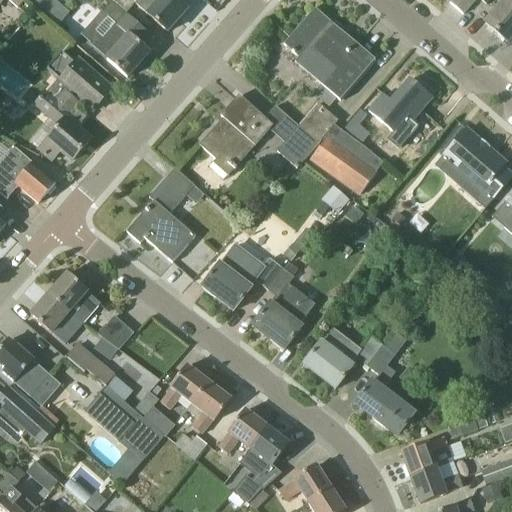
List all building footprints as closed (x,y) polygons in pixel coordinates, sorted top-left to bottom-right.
[(5,0),(18,10),(25,0),(5,0)] [(57,27),(68,15),(52,0),(30,0),(29,2),(57,27)] [(134,5),(127,0),(109,0),(126,15),(134,5)] [(187,11),(174,0),(139,0),(135,5),(167,33),(187,11)] [(453,0),(450,4),(463,16),(476,0),(478,0),(482,3),(485,0),(453,0)] [(511,0),(507,0),(485,25),(497,35),(495,37),(503,43),(504,41),(507,44),(511,38),(511,0)] [(324,33),(331,26),(332,25),(315,10),(283,46),(300,61),(309,50),(334,73),(322,87),(337,100),(372,60),(356,46),(349,53),(348,52),(347,53),(324,33)] [(141,47),(150,37),(126,16),(104,41),(89,27),(80,37),(91,46),(90,47),(127,79),(136,69),(141,69),(146,63),(145,58),(149,54),(141,47)] [(110,91),(95,78),(65,52),(48,72),(93,111),(110,91)] [(413,121),(431,100),(410,81),(391,104),(383,97),(369,113),(401,141),(416,124),(413,121)] [(72,162),(90,142),(76,131),(87,119),(76,109),(79,106),(65,93),(63,94),(53,86),(47,94),(45,92),(32,108),(47,121),(29,143),(24,149),(38,157),(41,153),(52,162),(61,152),(72,162)] [(318,145),(298,128),(298,129),(275,108),(264,121),(239,99),(236,102),(236,101),(235,102),(220,119),(223,122),(201,147),(200,146),(199,147),(216,162),(209,170),(223,182),(226,178),(228,179),(269,132),(285,145),(276,155),(295,170),(318,145)] [(318,145),(321,142),(330,131),(338,122),(318,106),(298,128),(318,145)] [(344,130),(358,142),(366,133),(359,127),(361,125),(354,119),(344,130)] [(506,164),(481,143),(466,130),(437,165),(459,184),(456,188),(475,205),(472,208),(481,215),(511,179),(511,176),(503,168),(506,164)] [(375,174),(327,139),(323,144),(310,163),(359,198),(376,175),(375,174)] [(38,205),(56,184),(33,164),(32,165),(12,149),(0,163),(0,195),(7,202),(18,188),(38,205)] [(195,187),(176,171),(174,169),(149,199),(153,203),(147,209),(145,212),(126,234),(140,246),(144,241),(146,241),(173,264),(194,239),(169,217),(195,187)] [(350,201),(334,186),(322,200),(338,214),(350,201)] [(511,194),(503,204),(511,212),(511,194)] [(364,216),(353,208),(345,219),(356,227),(364,216)] [(396,213),(390,220),(399,228),(405,220),(396,213)] [(409,245),(417,235),(407,227),(399,237),(409,245)] [(290,264),(301,252),(293,245),(283,257),(289,263),(290,264)] [(459,275),(466,266),(457,258),(450,266),(459,275)] [(265,291),(282,270),(269,261),(260,274),(249,266),(239,280),(220,265),(201,289),(215,299),(217,297),(234,310),(232,312),(233,313),(253,290),(250,288),(254,283),(265,291)] [(282,270),(265,291),(278,301),(294,280),(292,279),(297,272),(288,265),(284,272),(282,270)] [(410,278),(417,291),(431,284),(424,271),(410,278)] [(87,294),(87,293),(67,275),(48,296),(83,325),(100,306),(87,294)] [(64,346),(83,325),(48,296),(30,317),(64,346)] [(284,352),(302,328),(268,303),(252,328),(253,328),(255,326),(272,339),(270,341),(284,352)] [(120,350),(134,335),(114,318),(97,337),(118,352),(120,350)] [(511,324),(506,319),(500,325),(507,331),(511,325),(511,324)] [(332,329),(321,343),(303,367),(317,377),(319,375),(336,388),(334,391),(335,391),(352,367),(350,365),(354,360),(361,352),(332,329)] [(396,439),(416,415),(384,390),(395,376),(386,369),(406,344),(396,337),(385,351),(383,349),(367,369),(378,378),(374,383),(373,382),(354,406),(355,406),(356,404),(373,417),(371,419),(385,430),(387,427),(397,435),(395,438),(396,439)] [(367,369),(383,349),(370,339),(361,352),(354,360),(367,369)] [(33,363),(33,362),(9,341),(0,351),(0,367),(5,372),(2,375),(2,376),(41,409),(61,386),(33,363)] [(510,365),(511,364),(511,341),(503,344),(510,365)] [(85,371),(86,372),(105,388),(114,377),(78,346),(67,359),(84,373),(85,371)] [(192,406),(209,385),(187,368),(170,390),(172,391),(161,405),(170,412),(180,398),(192,406)] [(214,423),(230,401),(209,385),(192,406),(203,415),(192,429),(201,436),(212,422),(214,423)] [(106,389),(99,397),(97,396),(83,413),(117,443),(132,426),(139,418),(106,389)] [(0,432),(7,439),(9,437),(18,445),(27,435),(40,447),(55,430),(10,390),(0,400),(0,432)] [(144,420),(158,402),(149,394),(135,412),(144,420)] [(249,452),(267,429),(245,412),(217,448),(228,456),(238,443),(249,452)] [(453,441),(477,433),(476,431),(472,419),(448,428),(448,429),(453,441)] [(250,474),(260,482),(262,480),(288,446),(267,429),(249,452),(260,461),(250,474)] [(206,448),(196,439),(192,444),(183,437),(175,447),(195,463),(206,448)] [(436,470),(432,457),(447,452),(443,439),(401,454),(410,480),(436,470)] [(485,487),(511,477),(511,465),(511,462),(480,473),(485,487)] [(36,483),(45,472),(35,464),(26,474),(36,483)] [(420,506),(447,496),(447,495),(462,490),(458,478),(455,479),(451,465),(436,470),(410,480),(420,506)] [(300,494),(307,505),(331,490),(316,467),(277,492),(285,504),(300,494)] [(16,468),(9,476),(18,484),(25,476),(16,468)] [(9,476),(0,486),(0,511),(35,511),(37,511),(13,490),(18,484),(9,476)] [(232,495),(247,505),(260,493),(262,491),(245,478),(232,495)] [(502,501),(496,486),(482,491),(487,507),(502,501)] [(344,511),(331,490),(307,505),(311,511),(344,511)] [(260,493),(247,505),(256,511),(267,498),(260,493)] [(84,507),(89,511),(97,511),(106,503),(95,494),(91,498),(84,507)] [(473,511),(470,502),(443,511),(473,511)]
